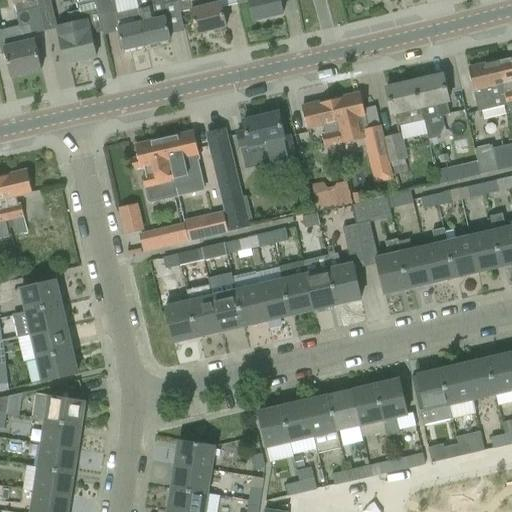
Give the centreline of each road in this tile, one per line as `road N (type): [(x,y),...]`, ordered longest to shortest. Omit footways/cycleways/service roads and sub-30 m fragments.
road 1 (residential): [(132,396),(511,311)]
road 2 (residential): [(132,396),(65,126)]
road 3 (tertiary): [(65,126),(332,57)]
road 4 (tertiary): [(332,57),(511,9)]
